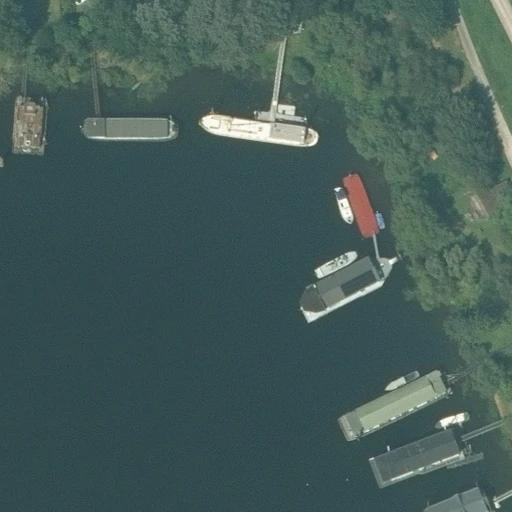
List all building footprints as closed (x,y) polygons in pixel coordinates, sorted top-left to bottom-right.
[(302,33),(303,12),(289,12),(289,32),(290,32),(302,33)] [(327,132),(208,115),(208,116),(203,150),(323,168),(327,132)] [(168,118),(89,122),(85,126),(86,141),(170,137),(168,118)] [(478,198),(490,219),(500,213),(488,192),(478,198)] [(382,283),(369,259),(315,290),(305,297),(301,307),(307,316),(319,316),(382,283)] [(449,394),(438,372),(356,412),(367,434),(449,394)] [(437,450),(435,449),(359,466),(371,496),(449,471),(437,450)] [(488,511),(480,492),(428,511),(488,511)]
